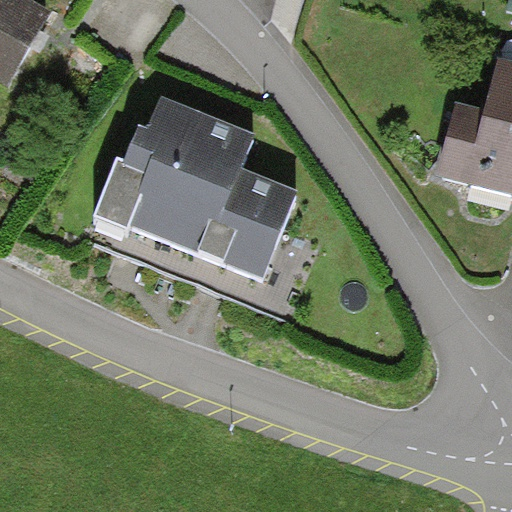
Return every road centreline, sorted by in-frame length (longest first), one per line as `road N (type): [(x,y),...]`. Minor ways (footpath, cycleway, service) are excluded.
road 1 (residential): [(0,278),(59,311),(302,407),(511,461)]
road 2 (residential): [(216,0),(335,150),(449,319),(511,444)]
